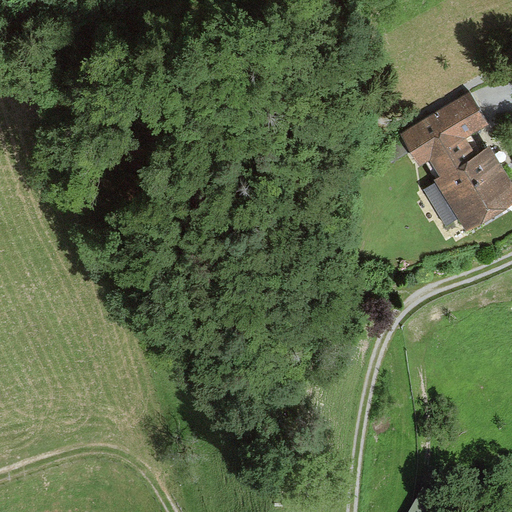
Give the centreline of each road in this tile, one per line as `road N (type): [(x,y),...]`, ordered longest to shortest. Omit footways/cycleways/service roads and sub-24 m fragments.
road 1 (track): [(353,511),(364,379),(387,323),(411,299),(511,258)]
road 2 (track): [(0,476),(52,458),(101,453),(133,462),(167,511)]
